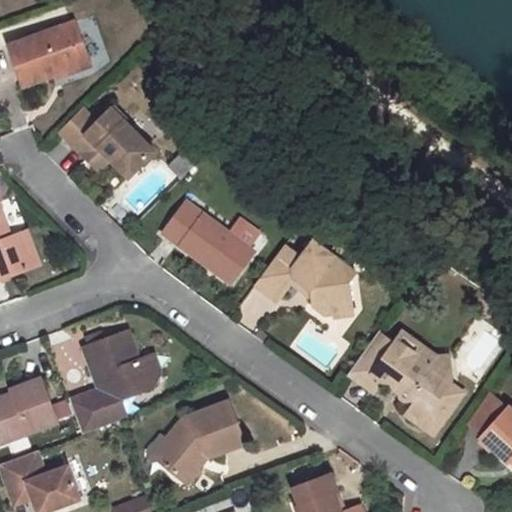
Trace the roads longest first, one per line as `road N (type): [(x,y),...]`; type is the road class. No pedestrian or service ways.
road 1 (residential): [(444,511),(445,495),(135,276)]
road 2 (residential): [(135,276),(14,146)]
road 3 (residential): [(135,276),(0,325)]
